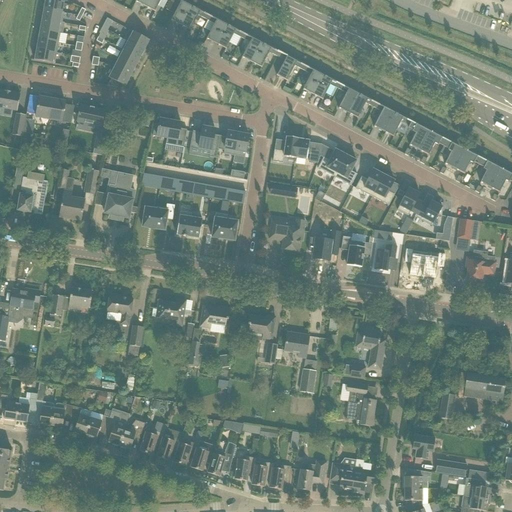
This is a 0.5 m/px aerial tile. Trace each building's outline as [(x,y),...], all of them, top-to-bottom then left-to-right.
[(62,12),(63,3),(64,3),(64,2),(62,2),(61,0),(45,0),(44,9),(61,12),(62,12)] [(160,0),(148,0),(145,7),(155,12),(156,11),(155,11),(160,0)] [(181,25),(191,6),(181,1),(179,5),(171,21),(172,21),(181,25)] [(200,11),(191,6),(181,25),(191,31),(191,30),(190,30),(198,15),(200,11)] [(62,22),(64,12),(62,12),(61,12),(44,9),(42,19),(62,23),(62,22)] [(206,20),(208,16),(200,11),(198,15),(206,20)] [(216,20),(208,16),(206,20),(214,24),(216,20)] [(62,34),(65,23),(62,22),(62,23),(42,19),(40,29),(60,33),(60,34),(62,34)] [(216,44),(226,25),(216,20),(214,24),(206,40),(207,40),(207,39),(216,44)] [(236,30),(226,25),(216,44),(226,49),(226,48),(233,34),(236,30)] [(58,43),(60,34),(60,33),(40,29),(38,40),(58,43)] [(149,40),(129,30),(124,40),(126,41),(126,40),(144,50),(149,40)] [(242,38),(244,34),(236,30),(233,34),(242,38)] [(252,38),(244,34),(242,38),(250,43),(252,38)] [(251,63),(261,43),(252,38),(250,43),(241,58),(242,58),(243,58),(251,63)] [(57,53),(58,43),(38,40),(36,50),(57,53)] [(144,50),(126,40),(126,41),(121,49),(139,59),(144,50)] [(269,53),(271,49),(261,43),(251,63),(261,68),(262,67),(261,67),(269,53)] [(139,59),(121,49),(116,59),(118,60),(119,60),(134,68),(139,59)] [(279,53),(271,49),(269,53),(277,57),(279,53)] [(55,64),(57,53),(36,50),(35,59),(34,59),(34,60),(55,64)] [(279,53),(277,57),(285,61),(287,57),(279,53)] [(295,66),(297,62),(287,57),(285,61),(277,75),(276,75),(287,81),(288,81),(287,80),(295,66)] [(134,68),(119,60),(118,60),(114,69),(130,77),(134,68)] [(305,66),(297,62),(295,66),(303,70),(305,66)] [(311,75),(313,70),(305,66),(303,70),(311,75)] [(125,87),(130,77),(114,69),(109,78),(111,79),(107,86),(117,88),(119,84),(125,87)] [(313,95),(323,75),(313,70),(311,75),(303,90),(303,91),(304,90),(313,95)] [(330,85),(332,80),(323,75),(313,95),(323,100),(323,99),(322,99),(330,85)] [(341,85),(332,80),(330,85),(338,89),(341,85)] [(347,93),(338,109),(339,109),(340,109),(348,113),(358,94),(341,85),(338,89),(347,93)] [(0,108),(17,111),(20,94),(10,93),(10,92),(5,91),(4,92),(0,90),(0,108)] [(358,94),(348,113),(358,119),(359,118),(358,118),(366,103),(374,108),(376,104),(358,94)] [(52,101),(39,99),(35,119),(48,121),(52,101)] [(48,121),(61,124),(65,104),(52,101),(48,121)] [(376,104),(374,108),(382,112),(374,128),(375,128),(375,127),(384,132),(394,113),(376,104)] [(81,106),(77,121),(101,127),(104,111),(94,109),(94,108),(93,108),(90,108),(90,107),(89,108),(81,106)] [(16,113),(13,135),(22,137),(25,115),(16,113)] [(394,113),(384,132),(394,137),(394,136),(401,122),(409,126),(411,122),(394,113)] [(72,117),(65,116),(64,124),(71,126),(72,117)] [(23,129),(22,134),(30,135),(31,130),(32,120),(25,119),(23,129)] [(167,139),(170,121),(160,119),(159,125),(154,124),(152,136),(167,138),(167,139)] [(183,148),(187,130),(180,129),(181,123),(170,121),(167,139),(167,138),(165,144),(183,148)] [(410,147),(419,152),(429,132),(411,123),(408,129),(413,132),(412,133),(415,135),(409,147),(410,148),(410,147)] [(190,147),(210,151),(209,157),(216,158),(218,150),(220,136),(214,135),(215,129),(202,127),(201,134),(195,133),(195,132),(193,131),(190,147)] [(98,129),(94,148),(104,151),(108,131),(98,129)] [(234,156),(238,133),(227,131),(226,137),(224,151),(223,154),(234,156)] [(446,142),(429,132),(419,152),(429,157),(429,156),(434,145),(438,147),(438,145),(443,148),(446,142)] [(248,148),(250,141),(248,141),(249,135),(238,133),(234,156),(244,158),(246,147),(248,148)] [(224,151),(226,137),(220,136),(218,150),(224,151)] [(274,150),(272,162),(283,163),(284,157),(295,158),(296,158),(295,158),(298,139),(299,139),(286,137),(286,141),(284,151),(274,150)] [(298,139),(295,158),(296,158),(306,160),(309,141),(298,139)] [(454,170),(464,151),(446,142),(443,148),(448,150),(447,152),(451,153),(444,166),(445,166),(454,170)] [(16,168),(24,170),(25,163),(24,163),(25,157),(26,157),(28,152),(20,150),(16,168)] [(323,157),(317,168),(334,177),(346,155),(335,150),(330,160),(323,157)] [(96,170),(100,171),(104,152),(100,151),(96,170)] [(482,160),(464,151),(454,170),(464,176),(465,175),(464,174),(470,163),(473,165),(474,164),(479,167),(482,160)] [(310,154),(309,162),(318,163),(320,156),(310,154)] [(346,155),(334,177),(351,186),(357,175),(351,171),(356,161),(346,155)] [(489,189),(500,170),(482,160),(479,167),(483,169),(483,170),(486,172),(480,185),(481,184),(489,189)] [(84,193),(95,195),(98,179),(99,172),(88,170),(84,193)] [(243,180),(245,173),(231,170),(230,177),(243,180)] [(361,177),(355,188),(372,197),(383,175),(373,170),(367,180),(361,177)] [(511,176),(500,170),(489,189),(500,194),(500,193),(499,193),(505,182),(509,184),(509,183),(511,184),(511,176)] [(131,207),(135,191),(127,190),(127,187),(130,188),(131,183),(132,177),(118,174),(117,181),(116,185),(119,186),(118,188),(110,186),(104,214),(110,215),(109,219),(122,222),(123,218),(129,219),(130,213),(136,214),(137,208),(131,207)] [(143,174),(141,186),(147,187),(149,175),(143,174)] [(383,175),(372,197),(388,206),(395,194),(388,191),(394,181),(383,175)] [(33,213),(42,215),(47,182),(22,178),(20,191),(22,191),(22,195),(17,194),(16,203),(18,204),(17,211),(30,213),(30,211),(34,211),(33,213)] [(271,186),(270,194),(278,195),(279,187),(271,186)] [(408,188),(397,210),(408,216),(410,212),(415,215),(416,215),(423,203),(417,200),(419,194),(408,188)] [(60,210),(59,217),(59,218),(59,217),(80,221),(81,221),(83,212),(85,200),(71,198),(72,192),(65,191),(63,191),(60,210)] [(239,191),(237,203),(243,205),(245,192),(239,191)] [(318,191),(315,198),(322,201),(325,194),(318,191)] [(415,215),(414,217),(432,226),(437,215),(441,216),(442,208),(441,208),(442,207),(431,201),(428,206),(423,203),(416,215),(415,215)] [(145,208),(142,227),(153,229),(156,209),(145,208)] [(156,209),(153,229),(164,231),(167,211),(156,209)] [(180,212),(176,235),(177,235),(181,236),(187,237),(190,218),(191,218),(191,213),(180,212)] [(215,213),(211,238),(223,240),(226,220),(227,215),(215,213)] [(361,217),(359,222),(366,226),(368,221),(361,217)] [(190,218),(187,237),(198,239),(199,239),(202,220),(201,220),(191,218),(190,218)] [(476,241),(479,222),(460,219),(457,238),(470,240),(476,241)] [(226,220),(223,240),(234,241),(236,230),(237,230),(239,223),(237,222),(226,220)] [(281,249),(298,252),(300,240),(302,240),(305,223),(297,222),(297,225),(271,221),(269,235),(283,237),(281,249)] [(403,226),(400,231),(406,234),(408,229),(403,226)] [(442,235),(441,241),(449,242),(451,227),(443,226),(442,235)] [(308,250),(314,251),(313,258),(329,260),(330,253),(338,254),(341,232),(331,230),(330,239),(310,236),(308,250)] [(343,237),(341,250),(349,251),(346,265),(361,267),(365,243),(351,241),(351,238),(343,237)] [(377,250),(374,270),(387,272),(389,258),(395,259),(397,247),(386,245),(385,251),(377,250)] [(406,249),(404,263),(410,264),(409,275),(422,277),(425,255),(412,254),(413,250),(406,249)] [(425,255),(422,277),(435,279),(437,267),(443,268),(445,254),(438,253),(438,257),(425,255)] [(466,278),(482,280),(483,275),(494,276),(496,262),(466,258),(465,268),(467,269),(466,278)] [(68,309),(81,311),(82,308),(89,309),(92,291),(71,288),(70,298),(68,309)] [(0,341),(5,342),(8,322),(17,324),(22,320),(22,317),(23,313),(33,314),(34,308),(32,308),(33,305),(37,305),(38,302),(39,292),(24,290),(23,293),(21,292),(13,290),(11,300),(8,318),(0,316),(0,341)] [(120,322),(120,325),(128,326),(130,316),(133,300),(121,298),(121,296),(109,294),(105,320),(120,322)] [(55,319),(54,319),(54,316),(60,317),(63,297),(53,295),(49,318),(45,318),(44,326),(54,327),(55,319)] [(185,310),(184,310),(186,301),(176,300),(175,304),(158,301),(156,318),(158,318),(158,319),(176,321),(176,326),(182,327),(185,310)] [(200,327),(210,329),(211,324),(225,326),(226,320),(228,320),(229,308),(219,307),(218,309),(203,306),(200,327)] [(262,339),(272,340),(273,328),(275,318),(265,316),(265,319),(262,319),(262,318),(249,316),(248,325),(249,325),(248,332),(263,334),(262,339)] [(130,346),(140,347),(143,327),(133,326),(130,346)] [(382,364),(384,347),(383,347),(384,342),(379,341),(381,332),(372,330),(372,329),(366,328),(366,329),(364,329),(363,334),(357,333),(356,343),(355,348),(361,349),(362,346),(371,347),(368,369),(381,371),(382,364)] [(297,358),(305,359),(309,336),(300,335),(300,337),(286,336),(284,352),(298,354),(297,358)] [(190,365),(197,366),(198,357),(197,357),(200,341),(193,340),(190,365)] [(265,363),(274,365),(277,345),(268,344),(265,363)] [(364,379),(365,368),(352,366),(350,376),(364,379)] [(304,369),(300,392),(312,394),(315,371),(304,369)] [(466,374),(463,397),(502,403),(505,380),(466,374)] [(39,424),(51,426),(54,405),(54,403),(43,402),(45,383),(39,383),(38,395),(37,395),(34,414),(40,414),(39,424)] [(346,391),(349,392),(346,414),(347,414),(347,419),(360,422),(360,425),(372,427),(376,401),(364,399),(365,394),(366,394),(368,386),(347,383),(346,391)] [(28,413),(34,414),(37,395),(31,394),(26,393),(26,399),(19,398),(18,404),(15,421),(27,423),(28,413)] [(439,418),(451,420),(454,396),(442,394),(439,418)] [(4,419),(15,421),(18,404),(6,403),(7,396),(1,395),(0,401),(0,408),(5,409),(4,419)] [(64,418),(70,420),(73,407),(65,404),(65,407),(64,405),(63,404),(61,404),(58,403),(56,404),(54,405),(51,426),(62,428),(64,418)] [(74,431),(85,434),(90,419),(92,413),(81,409),(73,407),(70,420),(77,421),(74,431)] [(99,429),(105,430),(109,418),(112,411),(106,410),(103,416),(92,413),(90,419),(85,434),(85,435),(96,439),(99,429)] [(108,443),(119,446),(124,429),(125,430),(126,423),(119,420),(120,414),(112,411),(109,418),(105,430),(111,432),(108,443)] [(124,429),(119,446),(130,450),(133,439),(139,441),(142,432),(145,423),(135,420),(128,430),(125,430),(124,429)] [(230,430),(233,423),(224,421),(222,429),(230,430)] [(244,425),(242,432),(251,434),(252,426),(244,425)] [(261,429),(260,436),(268,438),(270,430),(261,429)] [(154,446),(160,447),(163,438),(164,434),(154,431),(153,435),(146,433),(140,452),(151,455),(154,446)] [(171,451),(176,453),(177,453),(180,443),(181,440),(180,439),(182,434),(177,432),(175,438),(171,436),(169,440),(163,438),(160,447),(156,457),(168,461),(171,451)] [(414,436),(412,450),(416,451),(415,458),(427,460),(428,452),(432,453),(434,439),(414,436)] [(197,449),(198,445),(188,442),(181,440),(180,443),(177,453),(176,453),(173,462),(185,466),(188,456),(193,458),(194,458),(197,449)] [(205,461),(210,463),(211,463),(215,450),(216,447),(199,441),(198,445),(197,449),(194,458),(193,458),(190,468),(202,471),(205,461)] [(0,455),(10,457),(11,448),(9,448),(9,445),(0,443),(0,455)] [(211,463),(210,463),(207,473),(219,477),(220,471),(221,471),(224,472),(228,474),(236,446),(229,443),(225,451),(225,453),(215,450),(211,463)] [(477,446),(474,460),(489,464),(492,450),(477,446)] [(9,464),(10,457),(0,455),(0,466),(8,468),(9,464)] [(248,471),(254,472),(255,465),(256,459),(245,457),(245,461),(238,460),(234,480),(246,481),(248,471)] [(346,489),(351,489),(352,489),(355,467),(356,460),(344,458),(340,465),(332,463),(329,480),(340,482),(339,489),(344,489),(344,490),(346,491),(346,489)] [(316,461),(315,465),(301,463),(300,470),(297,489),(310,491),(311,483),(323,484),(326,463),(316,461)] [(467,465),(437,461),(435,473),(465,477),(467,465)] [(265,477),(271,478),(272,468),(273,468),(273,464),(262,463),(262,466),(255,465),(254,472),(251,485),(263,487),(265,477)] [(271,478),(269,488),(281,490),(283,480),(289,481),(291,467),(280,465),(279,469),(273,468),(272,468),(271,478)] [(7,480),(8,468),(0,466),(0,479),(4,480),(7,480)] [(352,489),(351,489),(351,493),(363,495),(365,484),(372,485),(372,488),(375,472),(362,470),(362,468),(355,467),(352,489)] [(404,477),(404,489),(422,489),(427,489),(427,482),(429,482),(430,479),(431,473),(414,470),(414,477),(404,477)] [(463,496),(490,500),(490,498),(489,498),(490,489),(485,488),(486,482),(465,478),(464,485),(458,485),(457,495),(463,496)] [(406,501),(407,508),(423,505),(422,501),(422,489),(404,489),(404,501),(406,501)] [(490,500),(463,496),(460,511),(477,511),(478,510),(486,511),(488,503),(489,503),(490,500)]
